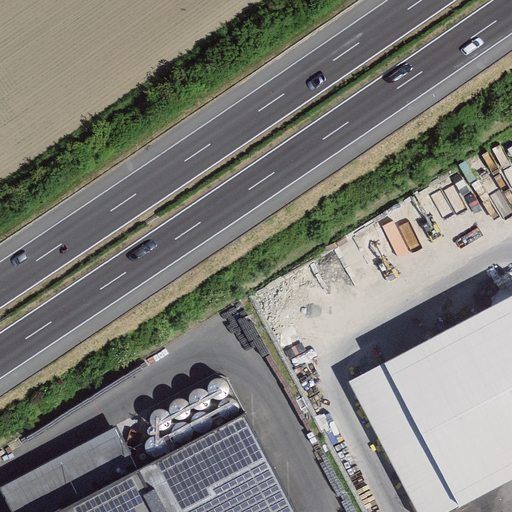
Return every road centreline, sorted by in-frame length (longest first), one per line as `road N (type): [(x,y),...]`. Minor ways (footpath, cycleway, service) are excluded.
road 1 (motorway): [(0,356),(511,10)]
road 2 (motorway): [(419,0),(0,283)]
